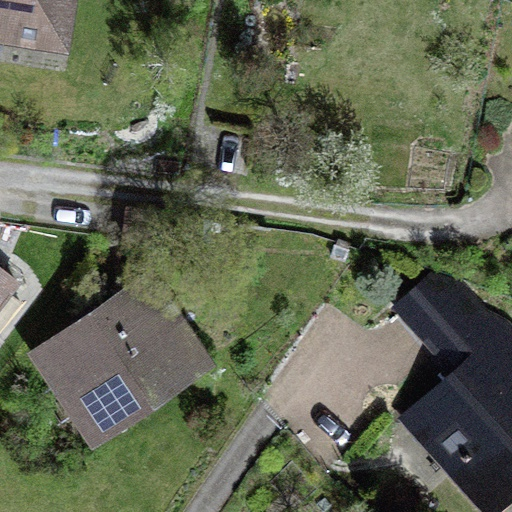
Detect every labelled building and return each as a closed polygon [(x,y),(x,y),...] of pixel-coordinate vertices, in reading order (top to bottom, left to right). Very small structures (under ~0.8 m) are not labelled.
[(0,0),(0,32),(61,42),(67,0),(0,0)] [(127,208),(124,238),(173,244),(174,239),(198,242),(201,216),(127,208)] [(0,329),(21,303),(8,293),(16,283),(0,269),(0,329)] [(82,331),(49,353),(95,420),(190,355),(145,288),(98,319),(91,309),(74,320),(82,331)] [(458,459),(452,465),(488,504),(511,482),(511,343),(482,370),(476,362),(418,414),(458,459)]
